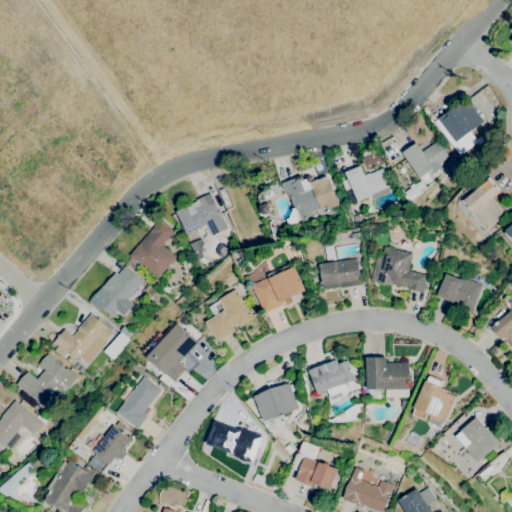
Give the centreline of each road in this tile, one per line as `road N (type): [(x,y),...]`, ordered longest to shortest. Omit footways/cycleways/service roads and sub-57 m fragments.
road 1 (residential): [(0,352),(146,186),(190,165),(387,121),(498,0)]
road 2 (residential): [(123,511),(223,386),(257,357),(323,326),(427,328),(511,394)]
road 3 (residential): [(156,463),(285,511)]
